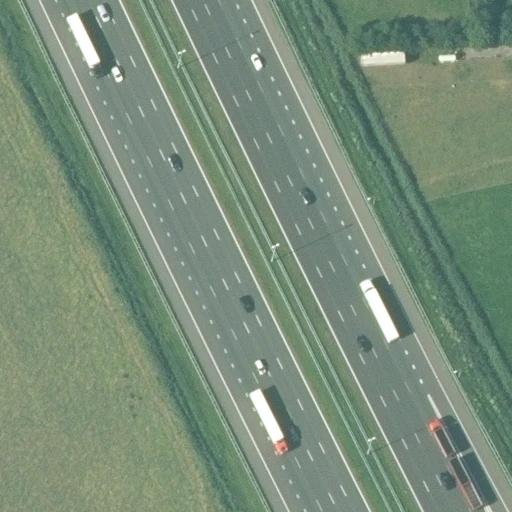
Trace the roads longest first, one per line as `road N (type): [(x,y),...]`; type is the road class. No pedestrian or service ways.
road 1 (motorway): [(85,0),(336,511)]
road 2 (motorway): [(398,402),(203,0)]
road 3 (motorway): [(468,511),(398,402)]
road 4 (motorway): [(456,511),(398,402)]
